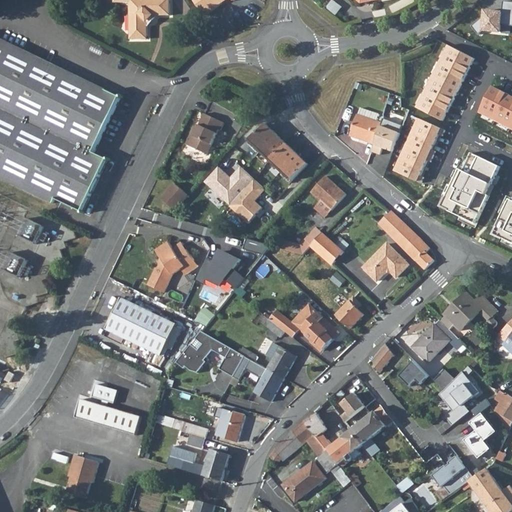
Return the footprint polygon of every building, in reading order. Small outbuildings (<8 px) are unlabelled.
[(130,12),(141,0),(130,0),(129,1),(130,12)] [(141,0),(130,12),(131,35),(134,37),(141,37),(144,34),(148,33),(147,20),(155,13),(170,13),(169,0),(141,0)] [(195,0),(205,15),(225,0),(195,0)] [(483,19),(473,26),(479,35),(485,31),(501,33),(503,25),(511,25),(511,3),(504,2),(503,12),(484,10),(483,19)] [(0,177),(11,183),(53,203),(56,198),(83,211),(107,160),(94,153),(121,98),(0,37),(0,177)] [(449,44),(441,60),(467,74),(470,69),(469,69),(475,58),(449,44)] [(467,74),(441,60),(433,76),(459,89),(463,81),(463,82),(467,74)] [(459,89),(433,76),(425,91),(452,105),(454,99),(459,89)] [(502,90),(493,85),(480,111),(496,120),(509,94),(509,93),(502,89),(502,90)] [(385,90),(383,96),(388,97),(387,102),(402,107),(402,96),(385,90)] [(452,105),(425,91),(417,107),(443,120),(447,111),(448,112),(452,105)] [(511,95),(509,94),(496,120),(511,127),(511,125),(511,95)] [(352,136),(368,141),(375,144),(381,126),(382,122),(377,120),(379,114),(361,107),(352,136)] [(190,146),(208,154),(220,129),(222,130),(226,122),(205,113),(198,128),(190,146)] [(446,130),(419,118),(413,131),(436,142),(440,134),(443,136),(446,130)] [(270,163),(288,144),(267,124),(249,143),(270,163)] [(190,146),(198,128),(196,126),(187,144),(190,146)] [(401,133),(381,126),(375,144),(372,152),(381,155),(383,148),(393,152),(401,133)] [(413,131),(407,144),(434,156),(436,151),(433,149),(436,142),(413,131)] [(352,136),(350,141),(366,147),(368,141),(352,136)] [(270,163),(291,183),(309,165),(288,144),(270,163)] [(434,156),(407,144),(402,157),(425,168),(428,160),(431,162),(434,156)] [(500,167),(471,153),(462,171),(459,170),(442,207),(449,210),(449,211),(476,224),(490,196),(487,195),(500,167)] [(425,168),(402,157),(396,171),(422,183),(425,177),(421,175),(425,168)] [(220,167),(206,182),(231,205),(255,179),(242,167),(232,178),(220,167)] [(322,200),(332,210),(333,210),(347,194),(327,176),(312,191),(322,200)] [(231,205),(230,206),(249,224),(263,208),(256,201),(260,196),(261,196),(267,190),(255,179),(231,205)] [(176,210),(190,196),(176,183),(163,198),(176,210)] [(511,199),(510,199),(497,227),(498,227),(495,235),(511,242),(511,199)] [(322,200),(315,208),(325,218),(332,210),(322,200)] [(392,210),(390,213),(387,211),(385,213),(388,215),(380,223),(426,269),(435,260),(427,252),(430,248),(420,237),(404,221),(392,210)] [(21,234),(37,241),(44,224),(28,217),(21,234)] [(307,239),(313,244),(324,232),(318,227),(307,239)] [(312,245),(332,264),(344,251),(337,244),(324,232),(313,244),(312,245)] [(337,244),(344,251),(349,245),(342,238),(337,244)] [(249,239),(247,248),(268,253),(270,243),(249,239)] [(279,248),(303,255),(312,245),(313,244),(307,239),(302,244),(282,239),(279,248)] [(158,267),(149,286),(164,293),(173,275),(182,269),(186,275),(198,266),(187,250),(178,256),(174,249),(170,243),(157,252),(162,258),(164,261),(161,268),(158,267)] [(174,249),(178,256),(187,250),(182,243),(174,249)] [(398,276),(410,264),(389,243),(365,267),(378,280),(388,271),(392,271),(398,276)] [(22,277),(30,258),(11,251),(3,269),(22,277)] [(341,274),(337,279),(350,292),(355,287),(341,274)] [(445,315),(461,330),(483,308),(468,292),(445,315)] [(337,315),(351,329),(364,315),(359,309),(363,304),(355,297),(351,301),(350,301),(337,315)] [(106,329),(161,355),(176,324),(161,317),(122,298),(106,329)] [(301,330),(323,351),(340,333),(310,304),(293,322),(278,311),(270,320),(285,332),(291,337),(299,328),(301,330)] [(202,331),(210,336),(222,321),(215,315),(202,331)] [(263,315),(259,320),(271,330),(267,334),(269,336),(276,341),(279,336),(281,337),(285,332),(270,320),(263,315)] [(435,325),(451,340),(458,347),(463,342),(441,320),(435,325)] [(511,321),(499,335),(506,341),(510,337),(511,339),(511,321)] [(435,325),(414,347),(429,362),(435,356),(436,358),(440,355),(438,353),(451,340),(435,325)] [(291,337),(293,338),(301,330),(299,328),(291,337)] [(227,358),(220,369),(234,377),(245,356),(210,336),(202,331),(177,363),(185,369),(186,367),(191,370),(198,373),(207,362),(205,360),(213,350),(227,358)] [(511,339),(510,337),(506,341),(503,344),(511,352),(511,339)] [(371,361),(381,373),(396,355),(396,356),(403,348),(393,338),(385,344),(371,361)] [(268,369),(285,379),(298,356),(274,343),(267,355),(274,359),(268,369)] [(245,356),(255,361),(257,356),(248,351),(245,356)] [(463,365),(467,368),(468,368),(478,357),(474,354),(463,365)] [(240,381),(247,370),(263,379),(255,393),(272,402),(285,379),(268,369),(255,361),(245,356),(234,377),(240,381)] [(445,390),(462,373),(465,370),(452,357),(443,367),(446,370),(442,374),(435,380),(445,390)] [(416,361),(402,376),(412,387),(418,381),(422,385),(431,377),(416,361)] [(432,377),(435,380),(442,374),(446,370),(443,367),(432,377)] [(451,412),(444,418),(449,425),(468,413),(463,404),(479,393),(462,373),(445,390),(439,397),(451,412)] [(77,417),(137,436),(142,418),(107,407),(108,403),(115,405),(119,391),(97,384),(93,398),(102,401),(101,405),(82,399),(77,417)] [(502,402),(507,393),(501,389),(496,398),(502,402)] [(496,410),(506,417),(511,406),(511,394),(508,392),(507,393),(502,402),(496,410)] [(348,411),(342,417),(346,422),(366,407),(355,394),(342,404),(348,411)] [(492,404),(488,398),(483,402),(488,408),(492,404)] [(503,421),(510,431),(511,426),(511,406),(506,417),(503,421)] [(219,423),(222,424),(219,436),(238,442),(246,415),(220,407),(217,417),(220,418),(219,423)] [(353,430),(364,445),(393,421),(382,407),(353,430)] [(479,431),(467,440),(481,458),(493,448),(486,440),(499,431),(485,413),(473,423),(479,431)] [(306,421),(313,432),(317,437),(323,433),(328,429),(317,414),(306,421)] [(156,422),(163,425),(166,417),(158,415),(156,422)] [(173,428),(192,433),(206,438),(208,429),(176,420),(173,428)] [(271,456),(277,465),(282,459),(284,462),(309,441),(320,457),(317,460),(327,473),(332,470),(335,474),(343,469),(342,467),(339,464),(323,444),(317,437),(313,432),(306,421),(294,429),(286,438),(277,448),(271,456)] [(323,444),(339,464),(344,460),(347,463),(353,459),(354,461),(362,455),(358,449),(364,445),(353,430),(333,446),(329,440),(323,444)] [(192,433),(189,444),(203,449),(206,438),(192,433)] [(317,437),(323,444),(329,440),(323,433),(317,437)] [(174,446),(168,465),(222,482),(230,455),(213,450),(207,467),(194,464),(198,453),(174,446)] [(68,488),(73,494),(82,497),(88,494),(91,482),(94,483),(100,462),(76,455),(70,476),(72,477),(68,488)] [(459,456),(436,474),(452,495),(470,481),(476,478),(472,473),(459,456)] [(284,485),(297,502),(327,478),(314,462),(284,485)] [(472,473),(476,478),(481,473),(477,468),(472,473)] [(470,481),(489,507),(487,508),(489,511),(511,511),(511,492),(508,486),(503,489),(488,469),(481,473),(476,478),(470,481)] [(351,480),(352,481),(356,486),(361,482),(357,476),(351,480)] [(402,497),(382,511),(420,511),(412,499),(406,504),(402,497)] [(198,501),(194,511),(214,511),(216,506),(198,501)]
